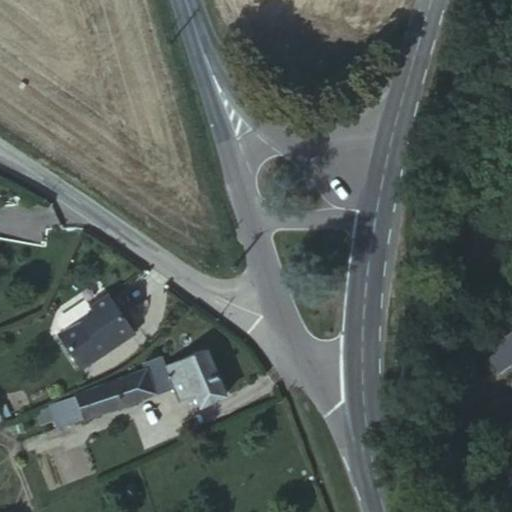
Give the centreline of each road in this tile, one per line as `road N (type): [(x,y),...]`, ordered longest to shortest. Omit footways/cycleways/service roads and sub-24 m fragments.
road 1 (unclassified): [(265,315),(0,164)]
road 2 (secondary): [(354,423),(362,223)]
road 3 (secondary): [(377,148),(422,0)]
road 4 (tertiary): [(265,315),(354,423)]
road 5 (tertiary): [(231,169),(196,53)]
